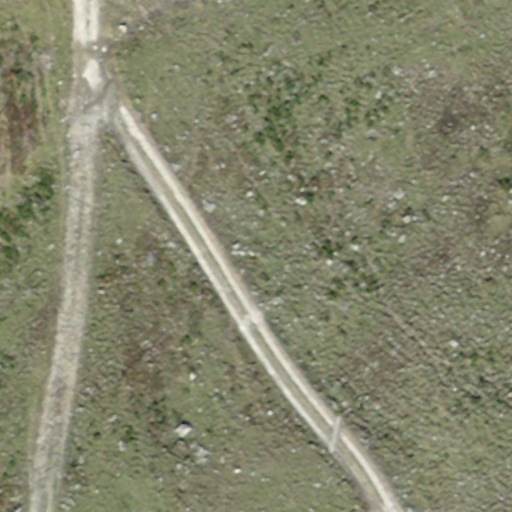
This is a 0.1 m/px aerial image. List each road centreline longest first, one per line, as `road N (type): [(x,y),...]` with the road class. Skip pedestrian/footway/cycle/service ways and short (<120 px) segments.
road 1 (track): [(98,74),(253,333),(379,511)]
road 2 (track): [(98,74),(35,511)]
